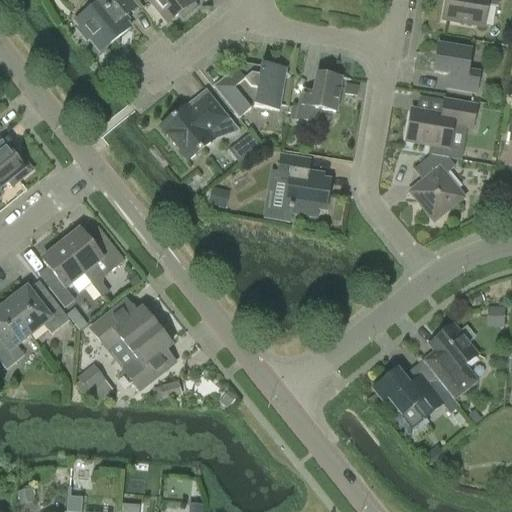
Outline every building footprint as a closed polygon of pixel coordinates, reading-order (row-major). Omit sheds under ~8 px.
[(90,0),(95,6),(73,23),(99,54),(130,28),(123,20),(138,8),(131,0),(90,0)] [(149,0),(168,24),(179,15),(182,19),(196,8),(193,4),(190,0),(149,0)] [(445,0),(442,22),(483,28),(486,6),(497,8),(498,0),(445,0)] [(480,73),(467,71),(471,52),(438,46),(433,74),(447,77),(444,91),(475,97),(480,73)] [(236,70),(213,89),(238,120),(252,109),(279,113),(286,70),(261,66),(260,73),(251,71),(247,66),(238,73),(236,70)] [(319,127),(321,111),(335,114),(341,80),(316,75),(312,93),(299,91),(294,122),(319,127)] [(187,163),(213,142),(239,132),(205,91),(185,107),(159,128),(187,163)] [(442,99),(440,115),(411,110),(405,143),(431,148),(430,155),(445,157),(446,151),(448,151),(452,129),(472,132),(477,105),(442,99)] [(239,162),(261,147),(252,134),(230,148),(239,162)] [(0,190),(0,186),(6,181),(13,190),(33,173),(18,156),(13,160),(6,152),(0,156),(0,198),(1,197),(1,192),(0,190)] [(275,181),(288,183),(284,206),(291,208),(290,214),(316,218),(318,212),(324,213),(330,181),(322,180),(323,175),(308,173),(310,160),(280,155),(275,181)] [(464,199),(445,176),(455,168),(447,159),(445,158),(445,157),(430,155),(430,156),(412,171),(421,182),(408,193),(433,224),(464,199)] [(97,229),(85,239),(79,231),(60,246),(90,285),(102,300),(109,294),(103,286),(103,279),(124,263),(97,229)] [(74,303),(65,291),(71,286),(78,295),(90,285),(60,246),(41,261),(47,269),(37,276),(64,310),(74,303)] [(44,290),(34,299),(26,289),(5,305),(31,337),(44,327),(51,336),(69,322),(44,290)] [(107,353),(120,342),(127,351),(156,328),(142,311),(137,314),(125,300),(88,330),(107,353)] [(24,357),(17,348),(31,337),(5,305),(0,309),(0,364),(6,372),(24,357)] [(76,309),(68,315),(80,330),(88,324),(76,309)] [(438,333),(438,339),(428,346),(435,354),(424,363),(454,400),(476,383),(464,368),(477,357),(452,327),(449,329),(444,328),(438,333)] [(177,365),(166,351),(171,347),(156,328),(127,351),(135,360),(121,372),(139,395),(177,365)] [(76,380),(87,395),(96,388),(103,398),(114,389),(95,365),(76,380)] [(411,431),(442,406),(448,413),(457,406),(433,377),(413,393),(396,372),(372,391),(382,405),(387,401),(411,431)]
